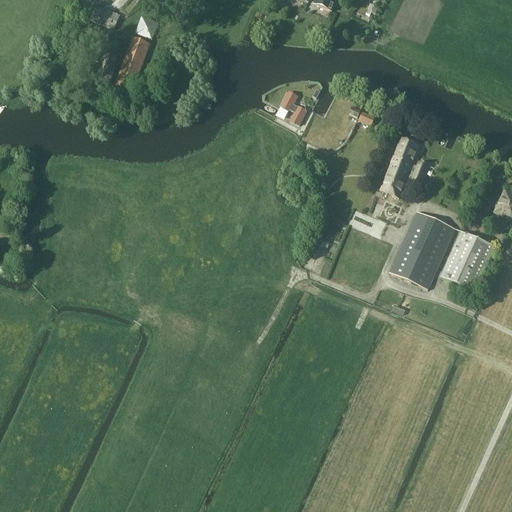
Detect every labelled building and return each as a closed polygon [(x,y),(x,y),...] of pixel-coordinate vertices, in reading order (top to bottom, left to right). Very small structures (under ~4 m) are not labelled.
[(315,0),(313,6),(331,13),(336,0),(315,0)] [(375,7),(370,5),(366,16),(370,18),(375,7)] [(89,21),(114,31),(120,17),(95,6),(89,21)] [(137,35),(146,37),(150,22),(141,19),(137,35)] [(102,37),(92,82),(111,88),(119,51),(107,48),(109,39),(102,37)] [(133,39),(118,77),(110,99),(128,106),(136,84),(150,46),(133,39)] [(150,92),(155,75),(146,72),(140,88),(150,92)] [(298,98),(288,93),(281,108),(290,113),(291,113),(291,112),(295,115),(291,123),(299,128),(307,113),(294,106),(298,98)] [(352,108),(349,115),(357,119),(360,112),(352,108)] [(375,119),(362,113),(358,122),(371,127),(375,119)] [(333,127),(325,123),(317,137),(325,142),(333,127)] [(409,186),(420,190),(429,167),(418,163),(417,167),(413,166),(420,148),(401,139),(379,192),(399,201),(410,175),(413,177),(409,186)] [(504,190),(493,215),(511,223),(511,193),(510,193),(504,190)] [(455,230),(416,213),(389,275),(428,292),(455,230)] [(440,279),(475,295),(485,274),(491,277),(493,273),(487,270),(496,249),(461,233),(440,279)] [(394,307),(392,313),(404,317),(406,311),(394,307)]
